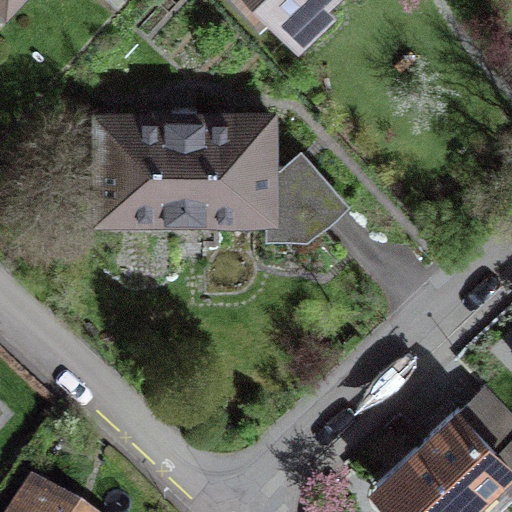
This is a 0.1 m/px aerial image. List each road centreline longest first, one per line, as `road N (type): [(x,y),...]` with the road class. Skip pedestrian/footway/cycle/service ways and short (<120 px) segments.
road 1 (residential): [(511,238),(362,377),(244,511)]
road 2 (residential): [(234,511),(0,293)]
